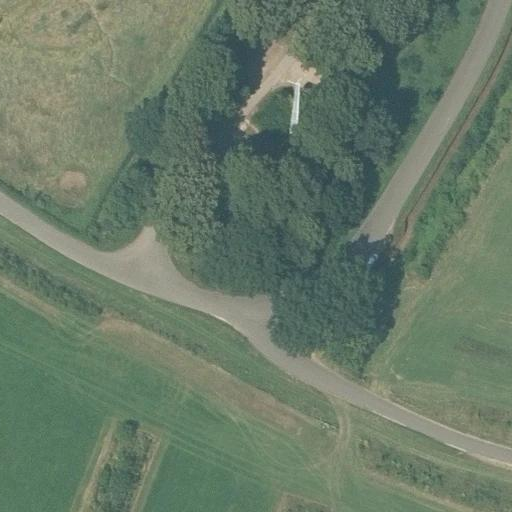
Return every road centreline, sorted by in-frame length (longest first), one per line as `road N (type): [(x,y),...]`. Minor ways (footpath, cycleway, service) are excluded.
road 1 (unclassified): [(248,308),(312,289),(359,247),(454,95),(498,0)]
road 2 (unclassified): [(511,456),(438,432),(302,367),(273,348),(248,308)]
road 3 (unclassified): [(248,308),(96,260),(0,202)]
